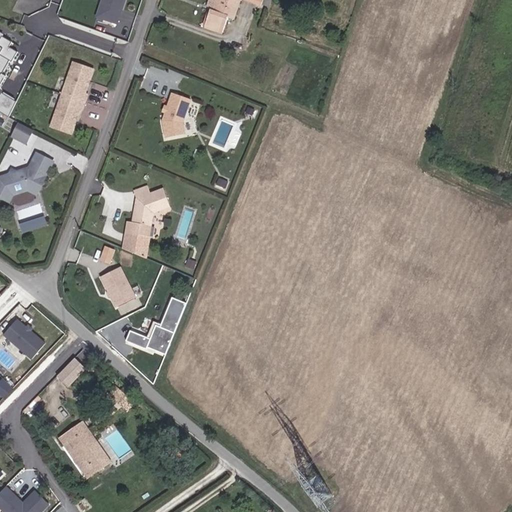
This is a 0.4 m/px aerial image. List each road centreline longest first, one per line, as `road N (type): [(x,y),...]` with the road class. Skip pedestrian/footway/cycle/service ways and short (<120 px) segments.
road 1 (residential): [(48,297),(291,511)]
road 2 (residential): [(48,297),(152,0)]
